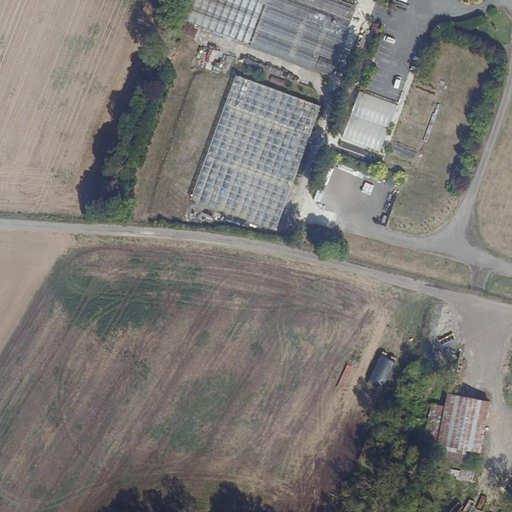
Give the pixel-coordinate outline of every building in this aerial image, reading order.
[(328,74),(354,4),(342,0),(191,0),(184,19),(246,43),(261,3),(263,3),(248,44),(328,74)] [(378,34),(379,25),(369,25),(369,33),(378,34)] [(365,81),(371,66),(365,64),(360,79),(365,81)] [(273,228),(319,104),(234,73),(189,197),(273,228)] [(377,149),(395,103),(357,89),(340,135),(377,149)] [(483,452),(491,399),(446,392),(440,430),(429,428),(427,443),(483,452)]
